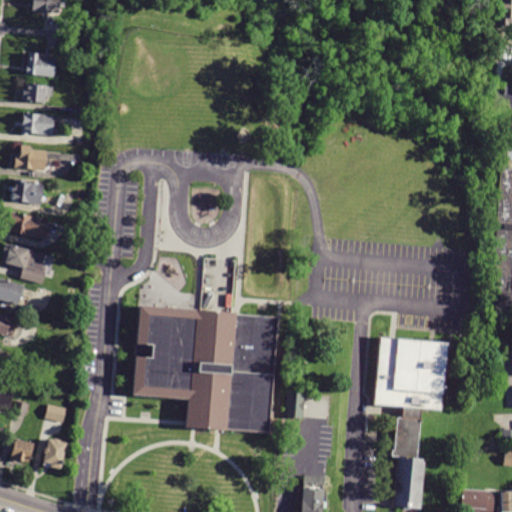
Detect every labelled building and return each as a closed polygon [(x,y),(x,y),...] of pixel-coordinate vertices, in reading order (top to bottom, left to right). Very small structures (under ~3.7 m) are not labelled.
[(33,0),(33,12),(61,14),(61,0),(33,0)] [(511,0),(501,0),(500,27),(511,28),(511,25),(511,0)] [(29,54),(27,75),(55,78),(56,61),(40,59),(41,55),(29,54)] [(511,86),(496,85),(494,107),(511,108),(511,86)] [(27,86),(27,89),(24,89),(24,97),(26,97),(25,103),(44,105),(45,96),(52,97),(53,89),(27,86)] [(80,107),(79,116),(92,117),(92,108),(80,107)] [(24,115),(23,137),(28,137),(28,134),(53,136),(55,117),(24,115)] [(21,147),(20,159),(15,159),(15,168),(46,171),(47,153),(31,152),(31,148),(21,147)] [(511,171),(502,171),(494,307),(511,307),(511,171)] [(16,181),(16,185),(12,185),(11,193),(14,194),(13,202),(41,206),(44,187),(27,185),(27,182),(16,181)] [(14,214),(13,216),(10,216),(8,224),(12,225),(11,233),(45,239),(47,229),(39,228),(41,219),(14,214)] [(5,245),(2,254),(8,255),(5,265),(23,270),(20,281),(43,287),(46,274),(42,273),(46,256),(5,245)] [(0,279),(0,301),(19,307),(25,288),(0,279)] [(141,306),(135,398),(190,402),(188,426),(195,427),(216,428),(273,432),(281,316),(199,310),(141,306)] [(0,315),(0,335),(7,338),(10,327),(16,329),(18,322),(0,315)] [(393,506),(421,508),(425,459),(417,459),(419,411),(440,411),(445,329),(395,324),(395,337),(377,338),(373,406),(400,405),(401,415),(394,416),(391,456),(398,458),(393,506)] [(4,380),(0,397),(0,410),(10,413),(16,383),(4,380)] [(287,394),(286,419),(303,420),(304,395),(287,394)] [(16,402),(14,415),(26,418),(29,405),(16,402)] [(49,406),(46,420),(63,424),(66,410),(49,406)] [(511,430),(502,431),(503,446),(511,445),(511,430)] [(16,441),(11,461),(30,465),(35,445),(16,441)] [(50,442),(48,449),(46,449),(44,455),(47,456),(45,465),(51,466),(50,469),(62,472),(68,446),(61,445),(61,443),(55,441),(55,443),(50,442)] [(511,465),(511,449),(503,449),(502,465),(511,465)] [(304,476),(301,511),(322,511),(324,477),(304,476)] [(462,491),(461,511),(473,511),(494,511),(496,493),(462,491)] [(511,511),(511,493),(503,494),(503,511),(511,511)]
